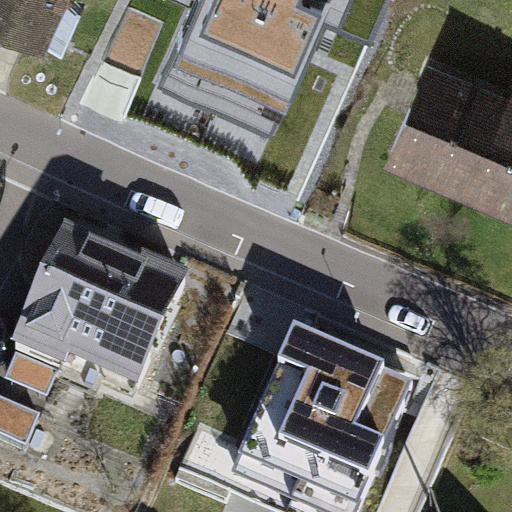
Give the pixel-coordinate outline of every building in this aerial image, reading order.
[(57,0),(0,0),(0,13),(42,34),(57,0)] [(195,0),(167,63),(276,112),(325,3),(318,0),(195,0)] [(511,83),(508,93),(427,59),(381,165),(511,220),(511,83)] [(96,252),(99,247),(69,234),(4,385),(51,405),(61,380),(71,384),(74,376),(143,406),(196,283),(147,262),(143,272),(96,252)] [(390,377),(299,337),(236,481),(307,511),(361,511),(416,388),(390,377)] [(41,419),(0,400),(0,438),(26,450),(41,419)]
